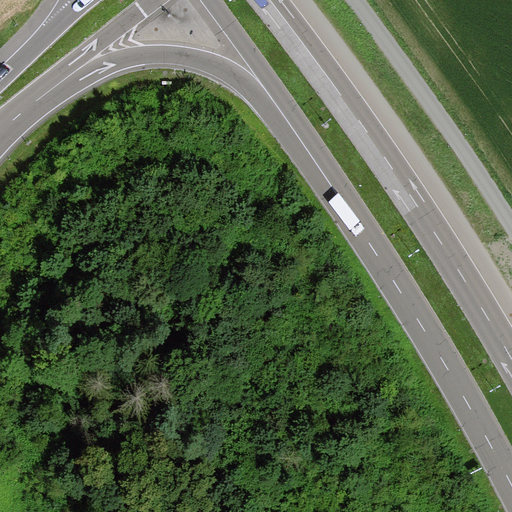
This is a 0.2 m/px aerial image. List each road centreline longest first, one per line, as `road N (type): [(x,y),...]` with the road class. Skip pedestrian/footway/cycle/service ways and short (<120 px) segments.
road 1 (secondary): [(273,100),(421,324),(511,484)]
road 2 (secondary): [(511,358),(383,151),(270,0)]
road 3 (unclassified): [(511,218),(358,0)]
road 4 (motorway): [(70,75),(170,55),(226,69),(273,100)]
